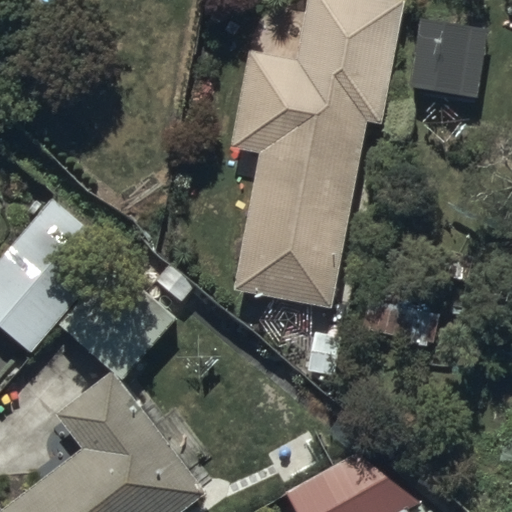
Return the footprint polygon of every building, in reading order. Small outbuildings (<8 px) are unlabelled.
[(388,134),(406,10),(337,0),(309,0),(299,68),(248,61),(233,160),(238,160),(235,177),(253,180),(235,302),(344,318),(372,131),(388,134)] [(493,31),(421,21),(410,98),(482,108),(493,31)] [(49,205),(0,263),(0,332),(35,362),(118,262),(49,205)] [(118,269),(61,332),(125,389),(182,325),(118,269)] [(200,511),(211,504),(113,381),(40,439),(53,456),(33,472),(45,486),(11,511),(200,511)] [(427,511),(391,445),(288,501),(293,511),(427,511)]
